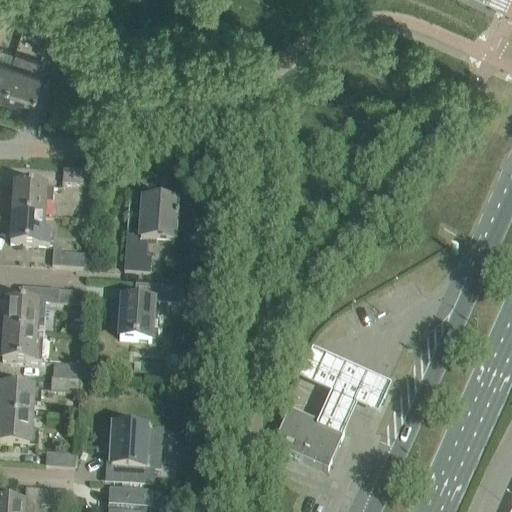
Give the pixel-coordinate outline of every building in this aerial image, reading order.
[(41,57),(53,61),(65,22),(53,18),(41,57)] [(30,104),(36,85),(43,62),(16,53),(12,64),(2,95),(30,104)] [(0,94),(2,95),(12,64),(0,60),(0,94)] [(95,187),(96,174),(64,172),(63,185),(95,187)] [(15,188),(13,216),(45,219),(46,204),(53,205),(54,191),(15,188)] [(124,277),(150,279),(152,263),(147,263),(148,244),(175,246),(178,206),(144,203),(141,237),(127,236),(124,277)] [(44,235),(45,219),(13,216),(11,247),(50,250),(51,236),(44,235)] [(54,249),(53,269),(89,271),(90,257),(65,256),(65,249),(54,249)] [(184,291),(136,287),(135,303),(123,303),(120,342),(152,344),(155,305),(183,307),(184,291)] [(58,308),(59,293),(23,291),(22,306),(7,305),(5,334),(43,336),(45,307),(58,308)] [(86,310),(87,295),(59,293),(58,308),(86,310)] [(41,366),(43,336),(5,334),(3,364),(41,366)] [(389,396),(311,360),(298,389),(330,404),(315,436),(340,447),(355,414),(376,424),(389,396)] [(53,367),(52,381),(82,383),(99,384),(100,371),(83,369),(53,367)] [(81,396),(82,383),(52,381),(51,381),(50,394),(81,396)] [(42,393),(21,392),(1,390),(0,400),(0,418),(32,420),(33,406),(41,407),(42,393)] [(345,437),(290,413),(273,449),(328,474),(345,437)] [(32,434),(32,420),(0,418),(0,446),(38,449),(39,434),(32,434)] [(127,487),(155,489),(156,472),(150,471),(152,432),(119,430),(116,470),(128,471),(127,487)] [(47,456),(46,469),(75,471),(76,458),(47,456)] [(41,511),(41,508),(72,510),(73,495),(33,492),(32,504),(26,504),(25,507),(0,505),(0,511),(41,511)] [(151,511),(153,495),(123,493),(122,507),(125,507),(124,511),(151,511)] [(166,493),(165,504),(174,504),(174,493),(166,493)]
